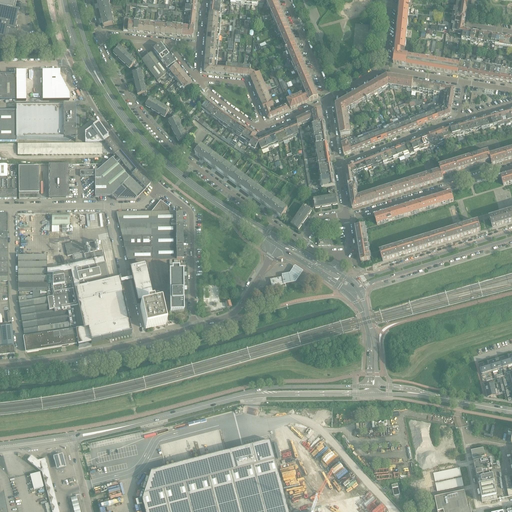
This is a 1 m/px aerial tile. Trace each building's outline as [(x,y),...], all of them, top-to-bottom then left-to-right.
[(0,0),(0,5),(13,8),(14,0),(0,0)] [(97,0),(98,3),(100,12),(110,9),(108,0),(97,0)] [(265,0),(267,2),(274,18),(283,14),(276,0),(265,0)] [(409,8),(409,0),(399,0),(399,7),(409,8)] [(454,8),(454,10),(466,12),(467,5),(458,4),(457,9),(454,8)] [(13,8),(0,5),(0,41),(3,42),(4,37),(12,39),(19,9),(13,8)] [(407,29),(409,8),(399,7),(397,28),(407,29)] [(114,25),(110,9),(100,12),(104,27),(114,24),(114,25)] [(465,19),(466,12),(454,10),(453,13),(456,13),(456,18),(465,19)] [(190,27),(183,27),(182,37),(192,38),(194,37),(196,14),(184,13),(184,16),(191,16),(191,21),(190,21),(189,25),(190,25),(190,27)] [(283,14),(274,18),(281,35),(290,31),(283,14)] [(463,33),(463,29),(464,24),(452,23),(451,25),(454,25),(454,31),(463,33)] [(404,50),(407,29),(397,28),(395,49),(400,49),(404,50)] [(471,31),(463,29),(463,33),(461,40),(470,41),(471,31)] [(281,35),(288,51),(297,47),(290,31),(281,35)] [(470,41),(474,42),(474,45),(478,45),(478,42),(480,32),(471,31),(470,41)] [(488,34),(480,32),(478,42),(487,44),(488,34)] [(496,35),(488,34),(487,44),(495,45),(496,35)] [(496,35),(495,45),(495,47),(503,48),(503,46),(505,36),(496,35)] [(511,45),(511,37),(505,36),(503,46),(511,48),(511,45)] [(114,53),(122,61),(128,54),(120,47),(118,45),(115,49),(117,51),(114,53)] [(161,45),(154,50),(170,71),(177,66),(170,57),(161,45)] [(288,51),(295,67),(304,63),(297,47),(288,51)] [(407,56),(400,54),(400,49),(395,49),(394,58),(393,64),(398,64),(406,66),(407,56)] [(157,80),(170,71),(154,50),(142,59),(157,80)] [(136,63),(128,54),(122,61),(130,69),(131,69),(130,69),(133,66),(135,68),(138,64),(136,63)] [(425,58),(416,57),(407,56),(406,66),(414,67),(423,69),(425,58)] [(442,61),(433,60),(425,58),(423,69),(431,70),(440,71),(442,61)] [(458,74),(460,64),(451,63),(442,61),(440,71),(449,73),(458,74)] [(295,67),(302,83),(311,79),(304,63),(295,67)] [(489,80),(494,81),(497,67),(497,65),(492,64),(491,66),(489,80)] [(169,76),(171,78),(181,70),(177,66),(170,71),(170,72),(172,74),(169,76)] [(133,73),(135,84),(144,82),(141,71),(140,69),(136,70),(137,73),(133,74),(133,73)] [(175,78),(177,81),(185,74),(181,70),(171,78),(173,80),(175,78)] [(26,71),(16,71),(16,101),(26,101),(26,71)] [(60,71),(42,71),(42,101),(69,101),(69,95),(60,77),(60,71)] [(250,77),(254,87),(264,83),(260,73),(257,74),(250,71),(250,77)] [(0,74),(0,100),(16,101),(16,75),(0,74)] [(179,87),(188,79),(185,74),(177,81),(180,84),(178,86),(179,87)] [(387,77),(376,82),(381,91),(389,87),(391,87),(391,88),(394,88),(396,78),(387,77)] [(413,81),(405,80),(396,78),(394,88),(403,90),(412,91),(413,81)] [(192,83),(188,79),(179,87),(180,89),(183,87),(185,89),(192,83)] [(318,97),(311,79),(302,83),(306,94),(306,93),(308,96),(307,96),(310,102),(318,98),(317,97),(318,97)] [(146,93),(144,82),(135,84),(138,96),(139,95),(138,95),(142,94),(143,97),(147,96),(146,93)] [(376,82),(361,91),(366,100),(381,91),(376,82)] [(264,83),(254,87),(258,96),(268,92),(264,83)] [(455,88),(441,86),(439,92),(441,92),(442,92),(446,93),(447,92),(454,94),(455,88)] [(361,91),(346,100),(351,109),(366,100),(361,91)] [(258,96),(262,105),(272,102),(268,92),(258,96)] [(441,111),(444,117),(451,114),(454,94),(447,92),(446,93),(446,94),(445,94),(443,105),(444,105),(444,110),(441,111)] [(302,94),(295,97),(299,106),(310,102),(307,96),(303,98),(302,94)] [(291,110),(299,106),(295,97),(287,101),(291,110)] [(146,106),(156,112),(160,105),(151,99),(150,99),(148,98),(146,101),(148,103),(146,106)] [(201,109),(206,112),(213,103),(209,100),(201,109)] [(346,100),(336,105),(338,118),(348,116),(347,112),(346,112),(346,111),(348,109),(349,110),(351,109),(346,100)] [(272,102),(262,105),(268,118),(269,119),(282,114),(279,109),(271,112),(270,108),(274,106),(272,102)] [(428,123),(444,117),(441,111),(438,102),(432,103),(425,106),(425,105),(421,106),(424,113),(428,123)] [(206,112),(210,116),(217,107),(213,103),(206,112)] [(172,112),(169,111),(170,110),(160,105),(156,112),(166,118),(165,117),(167,114),(170,116),(172,112)] [(279,109),(282,114),(289,110),(287,105),(279,109)] [(75,106),(16,106),(16,111),(16,138),(75,138),(75,131),(76,131),(76,127),(75,127),(75,126),(76,126),(76,125),(76,124),(75,123),(75,106)] [(210,116),(214,119),(221,110),(217,107),(210,116)] [(214,119),(219,122),(225,113),(221,110),(214,119)] [(297,120),(297,124),(298,126),(314,120),(314,125),(325,123),(323,112),(321,112),(321,110),(297,120)] [(16,138),(16,111),(0,111),(0,142),(16,142),(16,138)] [(504,112),(499,113),(503,125),(506,124),(506,126),(508,125),(504,112)] [(219,122),(223,126),(230,116),(225,113),(219,122)] [(424,113),(419,115),(423,125),(428,123),(424,113)] [(494,115),(497,124),(498,128),(500,128),(500,126),(503,125),(499,113),(494,115)] [(414,117),(413,114),(408,116),(413,129),(418,127),(414,117)] [(408,131),(403,118),(401,115),(400,116),(401,118),(398,120),(399,122),(403,133),(408,131)] [(423,125),(419,115),(414,117),(418,127),(423,125)] [(489,127),(497,124),(494,115),(486,117),(489,127)] [(169,121),(174,132),(182,128),(177,118),(175,116),(171,118),(173,120),(169,122),(169,121)] [(223,126),(228,129),(234,119),(230,116),(223,126)] [(338,118),(339,126),(341,135),(350,134),(349,125),(348,116),(338,118)] [(413,129),(408,116),(403,118),(408,131),(413,129)] [(197,120),(207,128),(209,125),(199,117),(197,120)] [(481,129),(489,127),(486,117),(478,119),(481,129)] [(239,122),(234,119),(228,129),(232,132),(239,122)] [(481,129),(478,119),(470,122),(473,132),(481,129)] [(90,142),(95,142),(99,142),(104,142),(104,143),(109,139),(107,137),(108,136),(98,122),(85,132),(85,142),(90,142)] [(239,122),(232,132),(237,135),(243,125),(239,122)] [(394,124),(398,135),(403,133),(399,122),(394,124)] [(465,134),(473,132),(470,122),(462,124),(465,134)] [(297,124),(289,127),(293,137),(299,134),(298,126),(297,124)] [(398,135),(394,124),(389,126),(393,137),(398,135)] [(457,136),(465,134),(462,124),(454,126),(457,136)] [(237,135),(241,138),(248,128),(243,125),(237,135)] [(382,141),(378,130),(375,132),(373,126),(371,127),(373,132),(377,143),(382,141)] [(383,128),(382,126),(377,128),(378,130),(382,141),(387,139),(383,128)] [(383,128),(387,139),(393,137),(389,126),(383,128)] [(449,139),(457,136),(454,126),(446,129),(449,139)] [(289,127),(284,130),(289,140),(294,138),(293,137),(293,135),(289,127)] [(377,143),(373,132),(371,127),(369,128),(369,129),(366,131),(368,134),(372,145),(377,143)] [(187,138),(182,128),(174,132),(179,142),(179,141),(182,140),(184,142),(188,140),(187,138)] [(241,138),(246,141),(252,131),(248,128),(241,138)] [(446,129),(441,131),(446,144),(448,143),(447,141),(450,140),(449,139),(446,129)] [(279,132),(284,142),(285,145),(290,143),(289,140),(284,130),(279,132)] [(246,141),(251,144),(255,138),(257,134),(252,131),(246,141)] [(436,133),(440,144),(443,143),(444,144),(446,144),(441,131),(436,133)] [(279,132),(274,134),(278,145),(284,142),(279,132)] [(436,133),(431,135),(436,147),(438,147),(437,145),(440,144),(436,133)] [(273,147),(278,145),(274,134),(269,136),(273,147)] [(363,136),(367,147),(372,145),(368,134),(363,136)] [(426,137),(430,146),(430,147),(430,148),(433,147),(434,148),(436,147),(431,135),(426,137)] [(269,136),(264,138),(268,149),(273,147),(269,136)] [(363,136),(358,138),(362,149),(367,147),(363,136)] [(430,147),(430,146),(426,137),(421,138),(425,149),(430,147)] [(259,140),(255,138),(251,144),(249,147),(258,152),(259,143),(259,140)] [(264,138),(259,140),(259,143),(262,151),(268,149),(264,138)] [(352,140),(356,151),(362,149),(358,138),(352,140)] [(421,138),(416,141),(419,151),(425,149),(421,138)] [(18,154),(48,154),(112,154),(114,156),(119,152),(110,139),(109,139),(104,143),(106,144),(104,144),(17,144),(18,154)] [(352,140),(347,142),(351,153),(356,151),(352,140)] [(410,142),(414,153),(419,151),(416,141),(410,142)] [(344,156),(351,153),(347,142),(342,144),(344,156)] [(410,142),(405,144),(409,155),(414,153),(410,142)] [(400,146),(404,157),(409,155),(405,144),(400,146)] [(195,154),(208,163),(214,155),(210,152),(201,146),(196,154),(195,154)] [(395,148),(399,159),(404,157),(400,146),(395,148)] [(390,150),(394,161),(399,159),(395,148),(390,150)] [(390,150),(385,152),(389,163),(394,161),(390,150)] [(489,155),(488,151),(472,156),(474,165),(486,162),(490,160),(491,160),(489,155)] [(508,160),(505,151),(489,155),(491,160),(490,160),(492,165),(501,162),(508,160)] [(95,196),(106,196),(111,196),(136,171),(119,152),(114,156),(97,171),(80,171),(80,177),(85,176),(95,177),(95,196)] [(380,154),(384,165),(389,163),(385,152),(380,154)] [(380,154),(374,156),(378,167),(384,165),(380,154)] [(208,163),(220,172),(226,164),(214,155),(208,163)] [(369,158),(373,169),(378,167),(374,156),(369,158)] [(474,165),(472,156),(455,161),(458,170),(471,166),(474,165)] [(369,158),(364,160),(368,171),(373,169),(369,158)] [(359,162),(363,173),(368,171),(364,160),(359,162)] [(458,170),(455,161),(439,166),(440,171),(442,175),(458,170)] [(359,162),(354,164),(357,173),(358,175),(363,173),(359,162)] [(69,164),(48,164),(49,198),(69,198),(69,164)] [(232,182),(238,173),(226,164),(220,172),(232,182)] [(357,173),(354,164),(346,168),(349,188),(357,185),(355,180),(356,179),(354,174),(357,173)] [(39,167),(19,167),(19,199),(39,199),(39,167)] [(150,185),(136,171),(111,196),(116,201),(135,200),(136,199),(150,185)] [(440,171),(424,176),(427,185),(436,182),(443,180),(442,177),(442,175),(440,171)] [(251,182),(238,173),(232,182),(245,191),(251,182)] [(511,183),(511,173),(500,177),(503,186),(511,183)] [(420,187),(427,185),(424,176),(408,181),(411,190),(420,187)] [(17,177),(7,177),(7,200),(17,200),(17,177)] [(335,190),(335,187),(334,181),(321,184),(322,189),(330,188),(331,191),(335,190)] [(408,181),(392,186),(394,196),(403,193),(411,190),(408,181)] [(263,191),(251,182),(245,191),(257,200),(263,191)] [(392,186),(375,192),(378,201),(388,198),(394,196),(392,186)] [(349,190),(352,209),(362,206),(359,197),(357,197),(356,188),(349,190)] [(275,200),(263,191),(257,200),(269,209),(275,200)] [(375,192),(359,197),(362,206),(372,203),(378,201),(375,192)] [(451,192),(435,197),(438,206),(454,201),(451,192)] [(336,196),(325,198),(326,207),(338,205),(338,204),(337,204),(336,196)] [(435,197),(420,202),(423,211),(438,206),(435,197)] [(315,209),(326,207),(325,198),(314,200),(311,201),(312,205),(315,205),(314,205),(315,208),(315,209)] [(286,216),(284,214),(287,210),(275,200),(269,209),(282,218),(284,219),(286,216)] [(117,213),(120,225),(182,224),(181,212),(170,212),(170,208),(160,201),(151,212),(117,213)] [(420,202),(405,206),(408,216),(423,211),(420,202)] [(304,207),(297,216),(305,221),(311,211),(308,209),(309,207),(306,204),(304,207)] [(405,206),(389,211),(392,220),(408,216),(405,206)] [(392,220),(389,211),(374,216),(377,225),(392,220)] [(505,213),(497,216),(489,219),(492,228),(500,225),(508,223),(505,213)] [(70,226),(69,215),(52,215),(52,226),(70,226)] [(298,230),(305,221),(297,216),(291,224),(298,229),(298,230)] [(478,222),(469,225),(461,227),(464,236),(472,234),(480,231),(478,222)] [(120,225),(122,237),(182,236),(182,224),(120,225)] [(355,228),(357,236),(358,245),(367,243),(366,235),(365,229),(365,226),(355,228)] [(461,227),(453,230),(445,232),(448,241),(456,239),(464,236),(461,227)] [(445,232),(437,235),(429,237),(432,246),(439,244),(448,241),(445,232)] [(122,237),(125,249),(182,248),(182,236),(122,237)] [(429,237),(420,240),(412,242),(415,251),(423,249),(432,246),(429,237)] [(77,242),(65,245),(67,256),(73,255),(75,263),(85,261),(86,263),(103,259),(102,251),(100,251),(98,242),(88,244),(89,251),(86,251),(87,254),(84,255),(84,254),(80,254),(77,242)] [(412,242),(404,245),(396,247),(399,256),(407,254),(415,251),(412,242)] [(358,245),(359,253),(361,262),(370,260),(369,251),(367,243),(358,245)] [(396,247),(388,250),(380,252),(383,261),(391,259),(399,256),(396,247)] [(182,260),(182,248),(125,249),(128,261),(182,260)] [(18,257),(18,292),(33,292),(33,296),(33,300),(35,315),(36,321),(37,328),(38,336),(40,349),(41,350),(61,347),(61,346),(68,345),(68,346),(77,345),(76,344),(77,343),(78,347),(79,347),(78,345),(90,342),(91,344),(91,342),(131,333),(120,284),(123,284),(123,280),(120,281),(119,280),(109,282),(105,264),(103,259),(86,263),(52,270),(47,270),(47,256),(46,256),(18,256),(18,257)] [(123,280),(120,281),(120,284),(123,284),(132,282),(136,298),(137,304),(141,303),(141,307),(140,307),(145,329),(145,330),(165,325),(166,324),(161,303),(160,302),(153,304),(153,301),(160,300),(158,294),(152,296),(145,265),(129,269),(131,278),(123,280)] [(290,274),(284,276),(286,284),(290,283),(291,283),(297,282),(303,271),(297,266),(290,274)] [(170,313),(183,312),(182,272),(178,272),(178,269),(172,269),(172,272),(169,272),(170,313)] [(270,280),(272,287),(272,290),(285,287),(286,287),(284,277),(283,277),(270,280)] [(26,301),(19,303),(21,317),(35,315),(33,300),(33,296),(25,297),(26,301)] [(35,315),(21,317),(22,324),(36,321),(35,315)] [(36,321),(22,324),(23,331),(37,328),(36,321)] [(0,355),(15,354),(14,346),(13,346),(11,325),(0,326),(0,355)] [(24,337),(23,337),(23,339),(24,338),(38,336),(37,328),(23,331),(24,337)] [(24,338),(23,339),(25,353),(41,350),(40,349),(38,336),(24,338)] [(505,357),(500,359),(503,369),(508,367),(505,357)] [(500,359),(495,361),(498,370),(498,369),(502,368),(503,369),(500,359)] [(495,361),(489,362),(493,372),(498,370),(495,361)] [(489,362),(484,364),(487,374),(493,372),(489,362)] [(484,364),(479,366),(482,375),(487,374),(484,364)] [(496,384),(485,387),(486,392),(497,389),(496,384)] [(497,389),(486,392),(487,398),(490,397),(490,398),(497,399),(496,396),(498,395),(497,389)] [(152,473),(143,501),(145,511),(289,511),(272,444),(271,442),(266,443),(152,473)] [(471,450),(473,459),(485,456),(484,448),(471,450)] [(63,455),(54,457),(56,465),(57,470),(67,468),(65,462),(63,455)] [(58,511),(45,459),(43,460),(37,461),(31,456),(27,461),(42,473),(51,511),(58,511)] [(493,460),(476,463),(481,501),(497,499),(492,466),(494,465),(493,460)] [(434,473),(437,491),(464,486),(460,468),(434,473)] [(398,484),(392,485),(394,496),(400,495),(398,484)] [(464,492),(435,498),(437,511),(470,511),(470,509),(468,509),(464,492)] [(80,511),(77,496),(70,498),(73,511),(80,511)]
